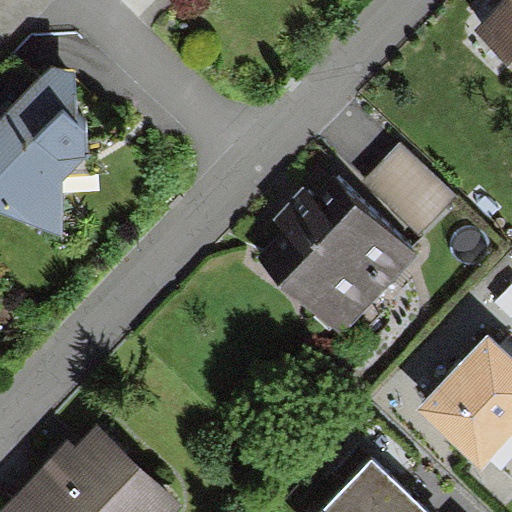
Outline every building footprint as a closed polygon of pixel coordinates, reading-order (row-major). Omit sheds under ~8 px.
[(511,0),(485,0),(476,10),(511,43),(511,0)] [(38,75),(0,116),(0,198),(30,226),(107,142),(38,75)] [(400,138),(364,175),(418,227),(454,190),(400,138)] [(345,173),(267,258),(337,324),(414,240),(345,173)] [(511,315),(508,312),(430,397),(500,463),(511,450),(511,315)] [(94,416),(0,510),(0,511),(183,511),(191,504),(94,416)] [(414,511),(368,465),(320,511),(414,511)]
